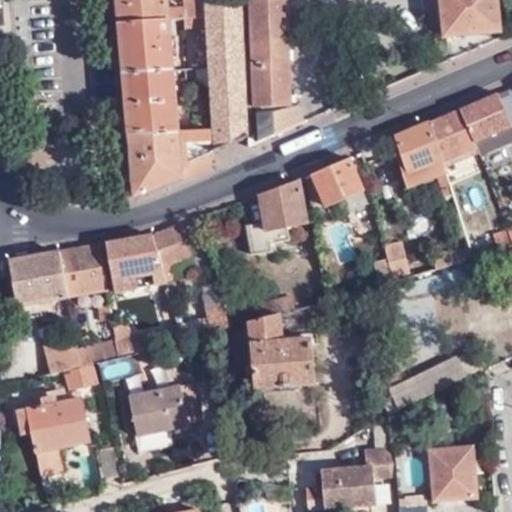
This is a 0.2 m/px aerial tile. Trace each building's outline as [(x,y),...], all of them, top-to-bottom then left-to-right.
[(167,0),(116,0),(119,25),(169,21),(168,11),(167,0)] [(184,0),(185,10),(168,11),(169,21),(181,20),(204,18),(202,0),(184,0)] [(244,0),(202,0),(204,18),(205,28),(208,69),(209,87),(212,127),(214,152),(250,142),(249,140),(250,126),(250,125),(244,0)] [(249,0),(254,106),(290,105),(285,0),(440,0),(444,36),(500,31),(497,0),(249,0)] [(205,28),(204,18),(181,20),(181,30),(205,28)] [(169,21),(119,25),(123,75),(173,71),(169,21)] [(208,69),(197,69),(197,88),(209,87),(208,69)] [(173,71),(123,75),(129,135),(178,131),(173,71)] [(511,126),(472,142),(478,155),(511,141),(511,96),(509,87),(497,93),(511,126)] [(497,93),(458,109),(470,143),(472,142),(511,126),(497,93)] [(277,117),(278,133),(305,122),(303,103),(277,114),(277,117)] [(458,109),(427,124),(441,164),(473,150),(470,143),(458,109)] [(250,142),(250,146),(274,137),(274,134),(278,133),(277,117),(258,118),(258,125),(250,126),(249,140),(250,142)] [(413,184),(444,174),(441,164),(427,124),(396,137),(413,184)] [(178,131),(129,135),(134,200),(215,168),(215,163),(214,152),(212,127),(178,131)] [(328,208),(365,192),(350,158),(346,159),(313,174),(328,208)] [(270,231),(288,228),(308,225),(300,179),(261,195),(266,223),(247,227),(252,255),(274,251),(272,243),(270,231)] [(333,220),(370,204),(365,192),(328,208),(333,220)] [(152,236),(162,270),(193,259),(182,225),(152,236)] [(272,243),(291,240),(288,228),(270,231),(272,243)] [(494,233),(498,249),(511,244),(506,229),(494,233)] [(117,292),(166,283),(162,270),(152,236),(109,244),(117,292)] [(383,245),(387,260),(392,281),(411,276),(402,241),(383,245)] [(430,254),(435,270),(473,258),(468,244),(430,254)] [(101,246),(60,253),(67,297),(108,290),(101,246)] [(383,290),(389,357),(404,356),(437,353),(432,292),(503,269),(511,287),(511,256),(510,252),(383,290)] [(374,263),(380,289),(393,285),(392,281),(387,260),(374,263)] [(323,276),(326,294),(335,293),(333,275),(323,276)] [(209,317),(214,333),(216,332),(232,327),(219,283),(201,289),(207,318),(209,317)] [(195,305),(174,312),(175,314),(178,326),(207,318),(201,289),(195,305)] [(259,320),(276,316),(295,311),(291,297),(255,307),(259,320)] [(327,302),(316,305),(316,314),(364,311),(369,360),(381,359),(383,358),(387,357),(381,298),(327,302)] [(113,320),(111,305),(102,306),(105,321),(113,320)] [(114,329),(116,340),(119,359),(183,342),(178,326),(175,314),(158,319),(161,331),(134,339),(133,329),(128,326),(114,329)] [(259,320),(247,324),(254,388),(314,382),(310,337),(278,340),(276,316),(259,320)] [(178,326),(183,342),(214,333),(209,317),(207,318),(178,326)] [(52,374),(79,367),(76,350),(74,334),(44,341),(52,374)] [(116,340),(76,350),(79,367),(80,370),(94,367),(99,365),(119,359),(116,340)] [(387,357),(383,358),(386,390),(399,384),(398,369),(405,368),(404,356),(389,357),(387,357)] [(386,390),(396,412),(468,380),(458,359),(399,384),(386,390)] [(94,367),(80,370),(66,374),(69,391),(98,384),(94,367)] [(184,398),(181,386),(130,397),(142,452),(176,445),(174,437),(197,432),(189,397),(184,398)] [(33,434),(41,471),(62,467),(58,449),(90,443),(79,394),(65,396),(64,392),(43,396),(45,406),(18,412),(22,436),(33,434)] [(377,451),(391,449),(387,416),(382,418),(376,422),(378,434),(376,435),(377,451)] [(432,451),(437,502),(481,498),(476,447),(432,451)] [(119,476),(114,449),(95,452),(102,479),(119,476)] [(328,511),(353,509),(353,511),(374,511),(374,507),(379,506),(377,488),(376,479),(394,477),(391,450),(391,449),(377,451),(367,452),(368,468),(359,469),(360,474),(354,475),(353,470),(323,473),(325,487),(328,511)] [(62,467),(41,471),(43,479),(63,475),(62,467)] [(309,511),(327,511),(328,511),(325,487),(307,489),(309,511)]
